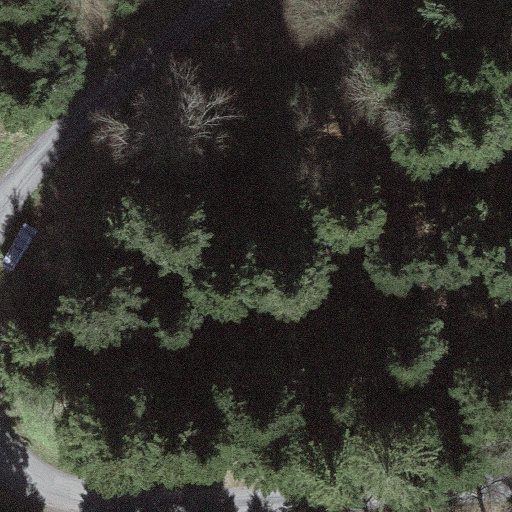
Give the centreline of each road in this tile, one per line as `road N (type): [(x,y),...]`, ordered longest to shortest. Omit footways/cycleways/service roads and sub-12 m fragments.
road 1 (track): [(0,453),(35,481),(129,506),(511,496)]
road 2 (track): [(0,210),(57,142),(206,0)]
